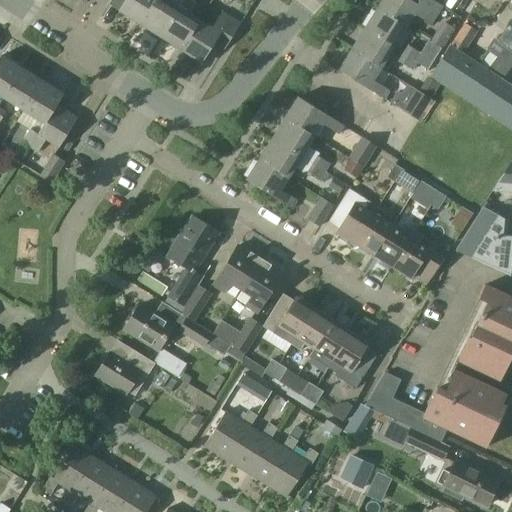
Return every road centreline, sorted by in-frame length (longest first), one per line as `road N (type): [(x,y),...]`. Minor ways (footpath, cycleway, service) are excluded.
road 1 (residential): [(403,320),(124,137)]
road 2 (residential): [(124,137),(68,233),(60,323),(6,423)]
road 3 (residential): [(149,96),(181,111),(210,112),(310,0)]
road 4 (residential): [(9,0),(149,96)]
